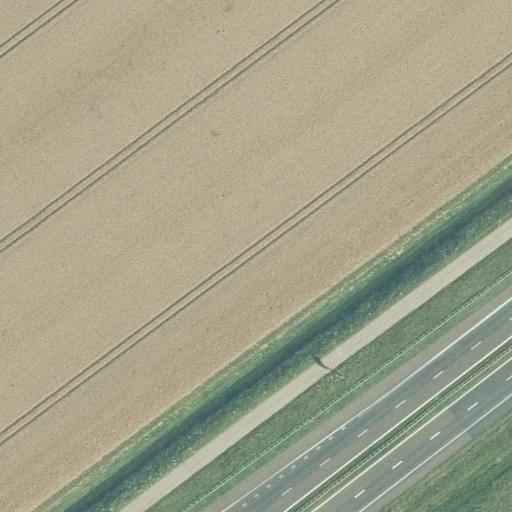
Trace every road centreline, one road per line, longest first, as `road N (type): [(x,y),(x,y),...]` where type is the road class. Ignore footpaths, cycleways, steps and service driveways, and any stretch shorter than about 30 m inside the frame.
road 1 (unclassified): [(136,511),(511,230)]
road 2 (motorway): [(511,316),(258,511)]
road 3 (motorway): [(335,511),(511,375)]
